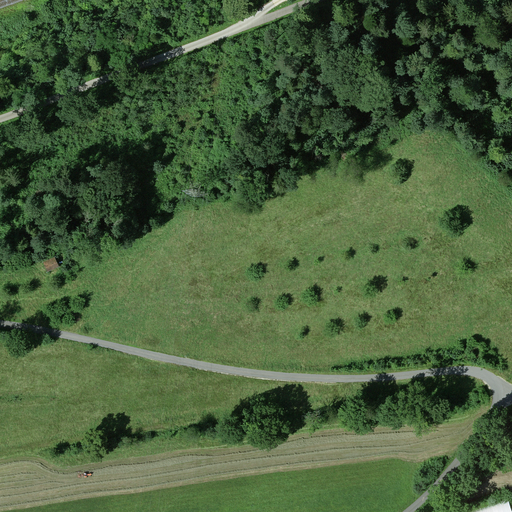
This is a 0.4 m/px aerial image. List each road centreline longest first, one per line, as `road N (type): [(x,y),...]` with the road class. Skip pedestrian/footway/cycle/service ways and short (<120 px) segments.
road 1 (track): [(0,323),(274,374),(343,379),(470,367),(511,392)]
road 2 (track): [(0,454),(338,403),(343,379)]
road 3 (track): [(511,395),(408,511)]
